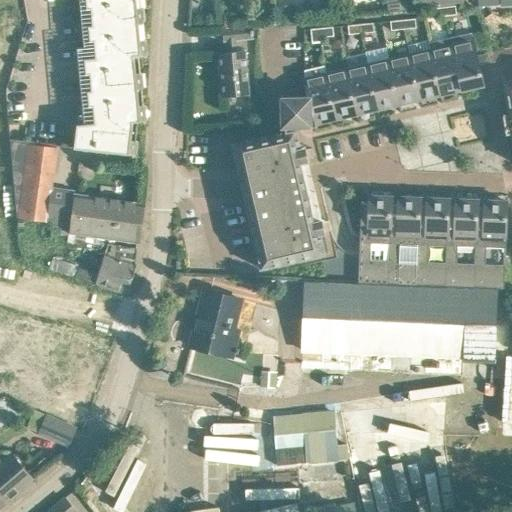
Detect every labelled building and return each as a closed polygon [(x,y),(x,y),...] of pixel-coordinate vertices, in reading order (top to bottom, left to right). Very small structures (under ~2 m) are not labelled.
[(79,0),(85,48),(78,48),(86,123),(77,124),(74,147),(134,153),(139,121),(145,120),(140,56),(146,55),(140,0),(79,0)] [(387,0),(388,10),(415,8),(414,0),(387,0)] [(414,0),(415,8),(461,1),(461,0),(414,0)] [(456,14),(455,5),(442,6),(444,15),(456,14)] [(430,8),(431,17),(444,15),(442,6),(430,8)] [(416,27),(415,18),(402,20),(403,29),(416,27)] [(402,20),(390,21),(391,30),(403,29),(402,20)] [(374,32),(373,22),(360,24),(361,33),(374,32)] [(360,24),(348,25),(349,34),(361,33),(360,24)] [(252,25),(242,26),(222,28),(223,42),(253,38),(252,25)] [(333,36),(332,27),(320,28),(320,37),(333,36)] [(320,28),(310,29),(312,42),(321,41),(320,37),(320,28)] [(471,32),(449,37),(461,89),(462,88),(461,86),(481,81),(482,84),(483,84),(473,40),(471,32)] [(449,38),(428,42),(430,50),(440,94),(441,93),(440,91),(460,86),(461,89),(449,37),(449,38)] [(430,50),(409,54),(419,98),(420,98),(419,96),(439,91),(439,94),(440,94),(430,50)] [(245,51),(239,51),(219,53),(223,95),(249,93),(245,51)] [(409,54),(388,59),(398,103),(399,103),(398,101),(418,96),(418,99),(419,98),(409,54)] [(388,59),(367,64),(377,108),(378,108),(377,106),(397,101),(397,103),(398,103),(388,59)] [(367,64),(346,69),(356,113),(357,113),(356,110),(376,106),(376,108),(377,108),(367,64)] [(323,65),(304,69),(304,71),(315,120),(334,116),(334,118),(335,118),(323,65)] [(323,65),(335,118),(336,118),(335,115),(355,111),(355,113),(356,113),(346,69),(325,74),(323,65)] [(511,79),(503,81),(508,113),(511,132),(511,138),(511,79)] [(294,114),(311,114),(305,84),(282,84),(283,115),(294,114)] [(245,204),(313,188),(310,174),(307,160),(306,158),(314,157),(311,147),(305,149),(304,147),(294,149),(289,126),(232,142),(242,189),(245,204)] [(51,190),(57,146),(10,140),(18,218),(47,222),(51,190)] [(313,188),(245,204),(261,272),(322,258),(328,257),(323,235),(313,188)] [(144,203),(51,190),(47,222),(54,223),(68,225),(70,225),(69,231),(138,243),(144,203)] [(511,200),(356,193),(353,254),(349,254),(343,251),(339,247),(333,241),(330,233),(323,235),(328,257),(322,258),(328,283),(508,289),(511,200)] [(68,225),(54,223),(52,234),(67,236),(68,225)] [(72,276),(127,295),(136,265),(135,264),(137,247),(107,243),(103,259),(100,268),(98,275),(76,266),(76,265),(54,257),(50,267),(72,276)] [(328,283),(305,282),(302,360),(302,372),(348,374),(348,362),(388,364),(389,353),(411,354),(411,365),(460,367),(460,356),(505,358),(507,358),(507,353),(508,323),(495,322),(496,290),(328,283)] [(190,346),(210,351),(222,354),(229,328),(233,329),(241,299),(209,291),(202,318),(197,317),(190,346)] [(505,358),(501,435),(511,435),(511,353),(507,353),(507,358),(505,358)] [(335,411),(274,416),(278,465),(348,459),(346,444),(338,444),(335,411)] [(82,430),(48,416),(42,434),(70,445),(82,430)] [(266,432),(267,418),(223,416),(223,430),(266,432)] [(368,434),(378,511),(457,511),(449,446),(393,453),(390,431),(368,434)] [(0,499),(4,504),(21,490),(23,489),(34,480),(33,479),(32,477),(14,456),(1,466),(0,467),(0,499)] [(235,480),(239,511),(296,511),(291,472),(235,480)] [(77,511),(65,497),(46,511),(77,511)] [(336,501),(306,508),(307,511),(356,511),(354,501),(337,505),(336,501)]
